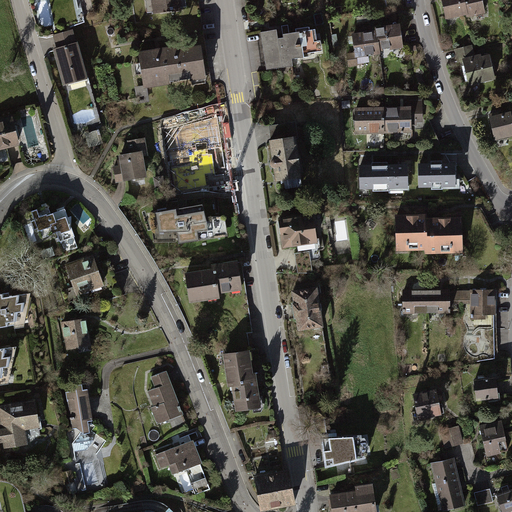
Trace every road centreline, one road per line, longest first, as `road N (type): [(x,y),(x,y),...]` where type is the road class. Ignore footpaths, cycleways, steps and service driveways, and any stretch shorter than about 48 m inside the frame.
road 1 (tertiary): [(306,511),(224,0)]
road 2 (residential): [(66,178),(97,198),(126,239),(252,511)]
road 3 (residential): [(425,0),(469,141),(511,204)]
road 4 (residential): [(18,0),(66,178)]
